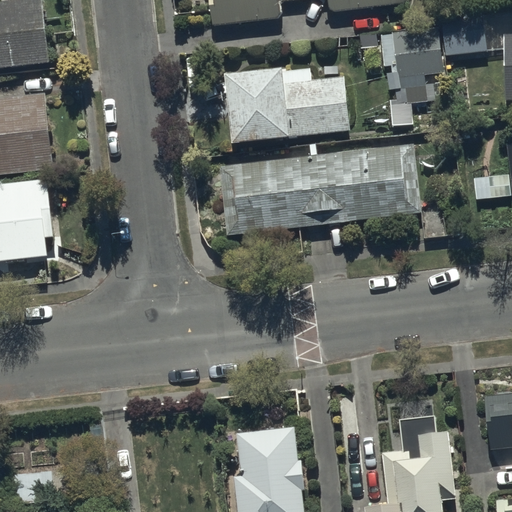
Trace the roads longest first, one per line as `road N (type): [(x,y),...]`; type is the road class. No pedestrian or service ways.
road 1 (tertiary): [(161,334),(511,295)]
road 2 (residential): [(161,334),(125,0)]
road 3 (tertiary): [(0,353),(161,334)]
